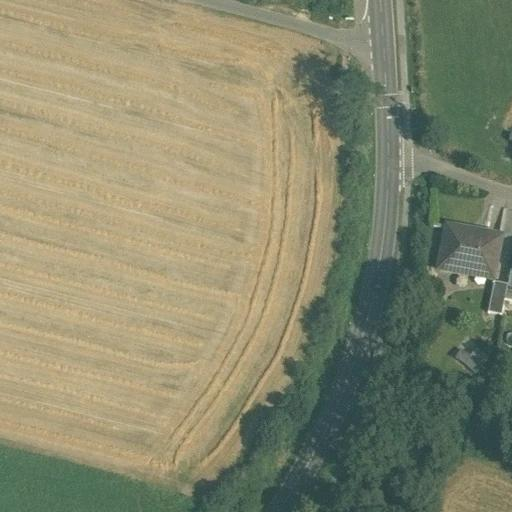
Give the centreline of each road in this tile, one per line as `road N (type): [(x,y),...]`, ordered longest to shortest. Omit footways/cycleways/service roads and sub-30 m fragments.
road 1 (secondary): [(277,511),(336,410),(362,337),(387,158)]
road 2 (residential): [(383,47),(195,0)]
road 3 (residential): [(387,158),(511,196)]
